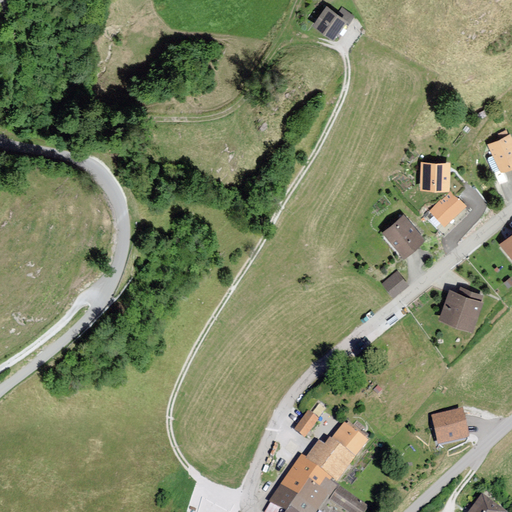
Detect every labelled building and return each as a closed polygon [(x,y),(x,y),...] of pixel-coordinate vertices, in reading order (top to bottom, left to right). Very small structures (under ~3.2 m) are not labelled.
[(333,17),(321,8),(307,27),(328,42),(341,24),(346,27),(352,18),(339,9),(333,17)] [(511,142),(509,136),(486,145),(496,172),(511,166),(511,142)] [(446,165),(417,163),(416,191),(445,193),(446,165)] [(451,192),(431,209),(444,223),(464,204),(451,192)] [(401,217),(379,233),(399,259),(421,242),(401,217)] [(408,283),(397,270),(383,282),(393,295),(408,283)] [(479,298),(449,289),(440,320),(470,328),(479,298)] [(461,409),(432,416),(438,442),(468,436),(461,409)] [(315,421),(305,414),(291,433),(302,440),(315,421)] [(370,438),(342,419),(324,445),(317,440),(304,459),(300,457),(270,500),(274,503),(270,509),(274,511),(314,511),(328,492),(357,511),(363,511),(371,501),(341,481),(370,438)] [(498,511),(477,496),(464,511),(498,511)]
